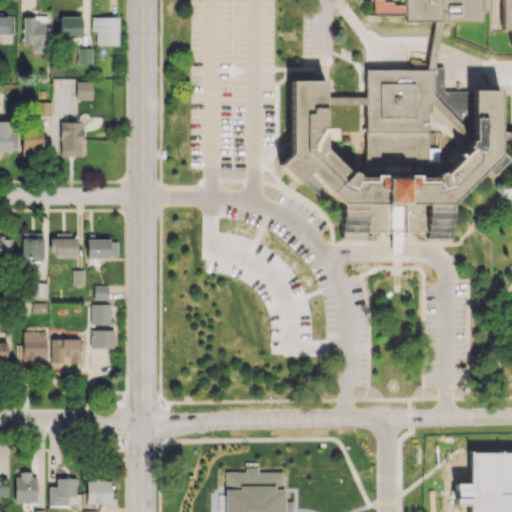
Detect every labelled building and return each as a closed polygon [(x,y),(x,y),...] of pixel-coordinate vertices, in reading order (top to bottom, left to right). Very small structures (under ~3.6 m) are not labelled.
[(373,0),(373,16),(404,16),(404,3),(384,3),(384,0),(373,0)] [(511,0),(511,31),(504,31),(504,0),(492,0),(492,11),(487,11),(482,10),(482,21),(442,21),(435,21),(404,21),(404,16),(404,3),(404,0),(511,0)] [(0,24),(0,34),(13,34),(12,15),(0,15),(0,24)] [(21,43),(31,44),(30,51),(45,51),(46,16),(22,15),(21,43)] [(80,37),(80,16),(59,16),(59,38),(80,37)] [(118,17),(91,16),(90,31),(95,31),(95,44),(117,45),(118,17)] [(434,70),(427,70),(435,21),(442,21),(434,70)] [(91,63),(91,47),(77,48),(77,63),(91,63)] [(478,138),(477,92),(503,92),(503,132),(503,139),(504,154),(511,161),(494,178),(488,172),(453,207),(453,213),(453,239),(426,239),(426,232),(402,232),(397,232),(391,232),(367,232),(367,238),(341,238),(341,203),(311,175),(299,186),(282,167),(294,155),(294,142),(294,82),(322,82),(326,82),(326,97),(360,97),(366,97),(366,69),(427,70),(434,70),(434,95),(438,99),(478,138)] [(91,80),(75,80),(75,99),(91,99),(91,80)] [(50,101),(36,101),(36,115),(50,115),(50,101)] [(0,150),(17,150),(17,130),(12,130),(13,119),(0,119),(0,150)] [(59,155),(81,155),(81,121),(60,121),(59,155)] [(41,129),(21,128),(20,151),(40,151),(41,129)] [(511,131),(499,131),(499,139),(511,139),(511,131)] [(42,232),(21,232),(21,267),(31,267),(31,260),(42,260),(42,232)] [(392,253),(402,253),(402,232),(397,232),(391,232),(392,253)] [(0,255),(10,256),(10,238),(0,237),(0,255)] [(76,255),(76,237),(48,237),(49,255),(76,255)] [(85,257),(117,257),(117,239),(86,239),(85,257)] [(71,285),(83,285),(83,269),(71,270),(71,285)] [(47,283),(31,283),(30,297),(47,297),(47,283)] [(107,285),(93,285),(93,298),(107,299),(107,285)] [(90,324),(109,324),(109,304),(90,303),(90,324)] [(113,348),(113,330),(90,329),(89,347),(113,348)] [(45,360),(45,332),(22,332),(22,360),(45,360)] [(80,362),(80,338),(56,339),(56,362),(80,362)] [(34,473),(14,473),(13,502),(34,502),(34,473)] [(47,505),(67,505),(67,496),(75,496),(75,477),(55,477),(55,486),(48,486),(47,505)] [(86,479),(85,504),(112,504),(113,479),(86,479)]
